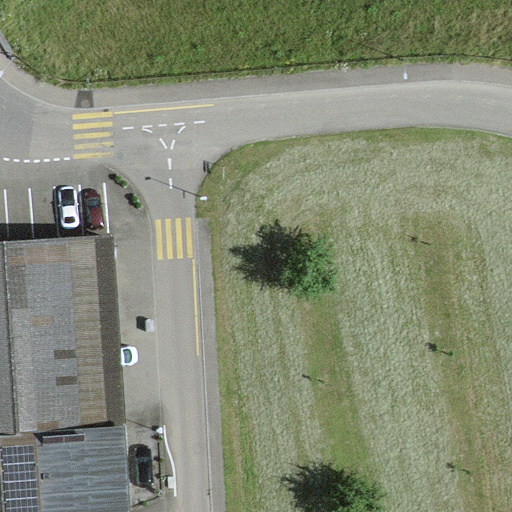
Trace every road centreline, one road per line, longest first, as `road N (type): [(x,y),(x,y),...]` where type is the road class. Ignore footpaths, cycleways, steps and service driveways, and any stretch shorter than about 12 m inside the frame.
road 1 (residential): [(190,511),(167,124)]
road 2 (unclassified): [(167,124),(379,107),(511,112)]
road 3 (unclassified): [(0,121),(94,129),(167,124)]
